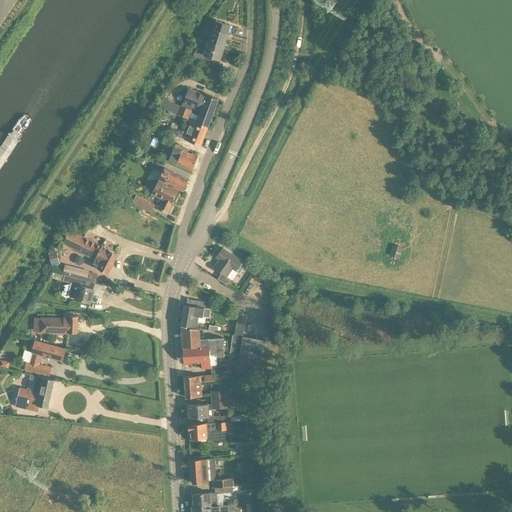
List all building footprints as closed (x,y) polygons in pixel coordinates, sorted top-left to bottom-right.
[(227,33),(229,28),(215,23),(213,29),(211,28),(207,42),(224,46),(228,33),(227,33)] [(219,60),(224,47),(223,47),(224,46),(207,42),(205,51),(196,49),(193,56),(204,61),(205,55),(219,60)] [(207,96),(188,88),(181,105),(192,109),(191,110),(200,113),(197,121),(190,118),(190,120),(207,127),(217,100),(207,96)] [(188,119),(191,110),(180,106),(177,114),(188,119)] [(207,127),(190,120),(186,130),(182,129),(178,131),(176,136),(185,139),(184,140),(200,145),(207,127)] [(189,149),(175,144),(174,147),(169,160),(192,169),(197,156),(187,153),(189,149)] [(164,168),(162,173),(158,179),(179,189),(179,188),(183,191),(183,190),(185,189),(187,186),(186,185),(189,180),(164,168)] [(152,192),(158,180),(150,176),(145,185),(144,188),(152,192)] [(158,179),(158,180),(152,192),(163,198),(162,200),(158,208),(167,213),(171,204),(179,189),(158,179)] [(132,194),(125,191),(122,197),(126,199),(129,200),(132,194)] [(155,204),(137,195),(133,203),(151,212),(155,204)] [(92,265),(98,268),(106,273),(117,254),(102,247),(102,246),(70,230),(62,244),(84,255),(94,260),(92,265)] [(393,243),(391,255),(401,257),(403,245),(393,243)] [(236,271),(242,262),(222,248),(216,257),(219,260),(213,268),(221,274),(217,279),(226,285),(230,279),(226,277),(232,269),(236,271)] [(51,265),(59,263),(55,251),(49,254),(51,265)] [(65,265),(63,275),(64,275),(71,277),(73,268),(65,265)] [(92,273),(89,272),(86,281),(88,281),(94,283),(97,275),(92,273)] [(90,303),(93,289),(86,287),(88,281),(86,281),(72,277),(71,277),(64,275),(63,281),(71,283),(67,297),(90,303)] [(208,318),(209,309),(185,305),(181,327),(195,329),(197,316),(208,318)] [(243,337),(246,316),(238,314),(234,335),(243,337)] [(78,333),(78,316),(64,316),(64,317),(39,317),(34,317),(34,330),(39,331),(39,333),(68,334),(68,333),(78,333)] [(202,330),(195,329),(181,327),(184,359),(192,359),(191,355),(209,354),(209,357),(210,357),(210,354),(216,354),(216,356),(226,356),(226,353),(229,352),(228,339),(225,339),(225,337),(203,338),(202,336),(205,335),(205,329),(202,330)] [(265,372),(270,341),(243,337),(234,335),(233,335),(231,354),(241,352),(240,364),(238,373),(265,372)] [(63,361),(66,349),(36,341),(33,352),(30,363),(27,362),(26,369),(50,375),(51,368),(39,365),(42,355),(63,361)] [(209,357),(209,354),(191,355),(192,359),(184,359),(184,363),(201,362),(201,369),(211,369),(211,375),(238,373),(240,364),(211,366),(210,357),(209,357)] [(9,363),(0,360),(0,368),(8,369),(9,363)] [(203,383),(212,382),(211,375),(202,375),(203,383)] [(187,398),(202,396),(201,376),(185,377),(187,398)] [(42,378),(37,377),(33,391),(17,387),(14,401),(16,401),(14,407),(38,413),(39,406),(48,408),(54,380),(42,377),(42,378)] [(212,399),(230,398),(230,389),(211,390),(212,399)] [(231,406),(230,398),(212,399),(212,404),(208,404),(189,405),(189,406),(190,406),(191,417),(190,417),(190,418),(207,417),(230,416),(230,415),(226,416),(226,413),(213,414),(213,407),(231,406)] [(207,431),(226,430),(226,423),(230,423),(230,416),(207,417),(207,423),(189,424),(189,430),(190,430),(190,432),(189,433),(189,436),(190,437),(191,438),(207,437),(207,431)] [(245,422),(235,422),(236,441),(246,440),(245,422)] [(192,483),(208,482),(207,459),(191,460),(192,483)] [(246,503),(256,502),(255,491),(245,492),(246,503)] [(217,505),(217,494),(215,494),(215,493),(211,493),(210,493),(193,494),(194,507),(217,505)]
